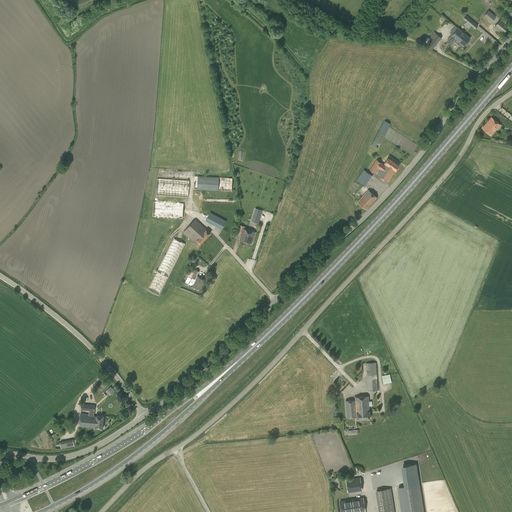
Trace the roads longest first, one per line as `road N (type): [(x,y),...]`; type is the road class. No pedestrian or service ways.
road 1 (unclassified): [(102,511),(136,475),(248,388),(511,91)]
road 2 (unclassified): [(146,413),(212,362),(385,197),(511,38)]
road 3 (primary): [(251,348),(367,233),(511,68)]
road 4 (primary): [(251,348),(130,438),(7,502)]
road 5 (primary): [(96,480),(251,348)]
road 6 (unclassified): [(146,413),(68,327),(0,276)]
road 7 (unclassified): [(0,460),(86,449),(146,413)]
